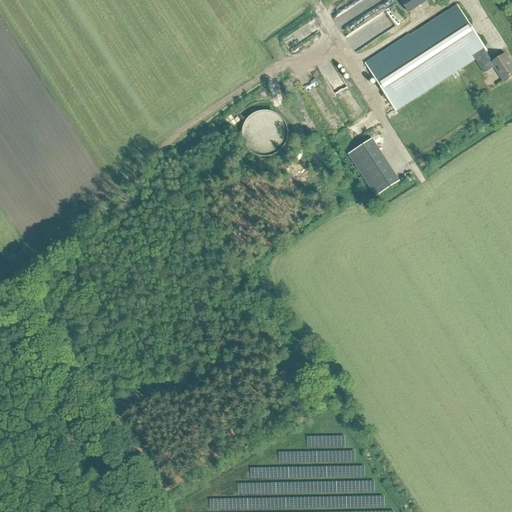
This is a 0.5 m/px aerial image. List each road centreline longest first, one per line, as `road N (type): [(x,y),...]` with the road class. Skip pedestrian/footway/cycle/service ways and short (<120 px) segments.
road 1 (track): [(354,63),(274,64),(158,148),(0,288)]
road 2 (track): [(152,511),(15,303)]
